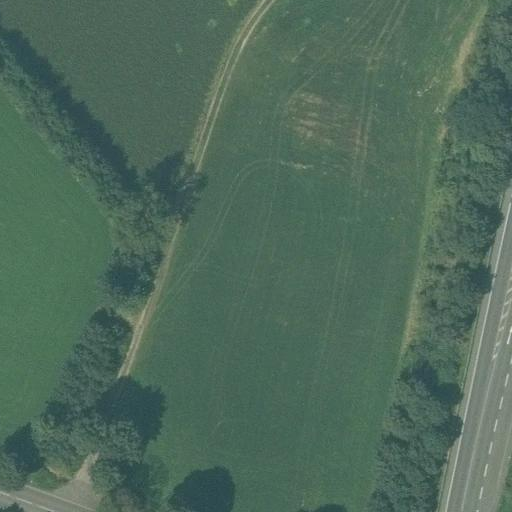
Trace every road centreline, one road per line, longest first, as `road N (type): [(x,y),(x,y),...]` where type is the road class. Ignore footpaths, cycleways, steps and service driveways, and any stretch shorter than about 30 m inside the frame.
road 1 (track): [(70,511),(226,71),(270,0)]
road 2 (primary): [(511,254),(454,511)]
road 3 (primary): [(471,511),(511,360)]
